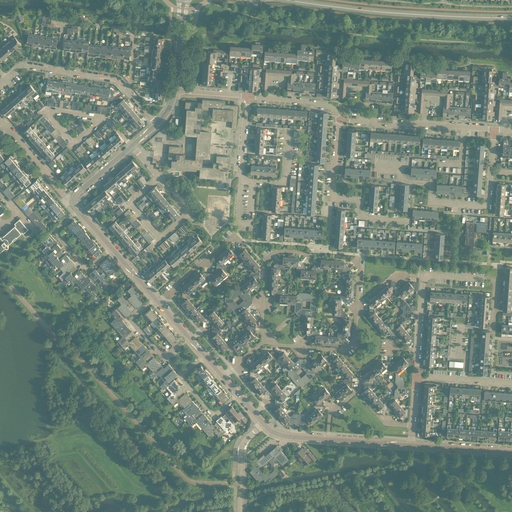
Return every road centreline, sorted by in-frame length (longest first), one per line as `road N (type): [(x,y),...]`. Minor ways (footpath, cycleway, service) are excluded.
road 1 (tertiary): [(511,17),(285,0)]
road 2 (residential): [(376,164),(400,166),(399,181),(432,183),(431,202),(488,206),(491,172)]
road 3 (residential): [(411,221),(359,217),(360,200),(331,198),(338,118)]
road 4 (residential): [(267,338),(344,349),(354,340),(360,258)]
road 5 (residential): [(338,118),(493,130)]
road 6 (residential): [(309,258),(277,251),(265,261),(267,338)]
road 7 (residential): [(158,177),(129,203),(158,238),(189,212)]
